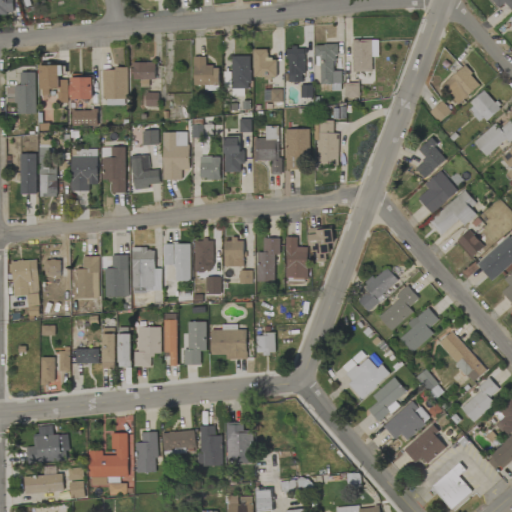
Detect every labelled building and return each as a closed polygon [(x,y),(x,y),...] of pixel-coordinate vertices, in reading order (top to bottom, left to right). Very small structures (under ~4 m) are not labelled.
[(0,0),(0,14),(12,14),(12,0),(0,0)] [(511,0),(490,0),(498,9),(504,3),(511,11),(511,10),(511,0)] [(378,57),(377,39),(352,40),(352,72),(372,71),(371,57),(378,57)] [(304,82),(303,48),(287,48),(288,82),(304,82)] [(253,78),(276,77),(275,60),(267,61),(266,49),(253,50),(253,78)] [(250,56),(231,56),(231,88),(250,88),(250,56)] [(193,85),(219,85),(219,66),(205,66),(205,57),(194,57),(193,85)] [(133,63),(133,80),(140,80),(140,87),(149,87),(149,80),(155,80),(155,62),(133,63)] [(67,102),(67,78),(63,78),(63,63),(40,64),(41,99),(48,99),(48,90),(57,90),(58,102),(67,102)] [(458,104),(480,84),(463,66),(441,86),(458,104)] [(102,69),(102,98),(127,98),(127,69),(102,69)] [(35,114),(36,72),(20,72),(20,86),(15,86),(15,114),(35,114)] [(92,99),(92,75),(70,74),(70,99),(92,99)] [(344,97),(355,98),(356,84),(344,84),(344,97)] [(499,107),(484,91),(466,108),(481,124),(499,107)] [(450,113),(442,102),(429,111),(438,122),(450,113)] [(71,111),(72,126),(97,126),(97,111),(71,111)] [(250,132),(250,120),(238,120),(239,132),(250,132)] [(511,139),(511,122),(510,120),(499,129),(495,124),(473,142),(485,156),(506,139),(509,142),(511,139)] [(316,164),(339,164),(338,134),(333,134),(332,122),(315,122),(316,164)] [(254,139),(254,161),(270,160),(270,175),(280,175),(279,126),(265,126),(265,138),(254,139)] [(284,129),(285,169),(309,169),(308,129),(284,129)] [(142,131),(142,145),(158,144),(158,130),(142,131)] [(163,180),(182,180),(182,170),(189,170),(188,132),(162,132),(163,180)] [(242,172),(242,149),(239,149),(239,136),(223,137),(224,172),(242,172)] [(447,158),(429,139),(418,150),(426,158),(415,168),(425,179),(447,158)] [(39,197),(55,197),(55,147),(39,147),(39,197)] [(125,193),(124,147),(101,148),(102,181),(111,181),(111,193),(125,193)] [(511,169),(505,174),(511,181),(511,148),(501,158),(511,169)] [(36,154),(19,154),(20,195),(36,194),(36,154)] [(160,186),(158,169),(149,170),(148,155),(130,156),(133,188),(160,186)] [(97,185),(98,157),(71,156),(70,191),(89,191),(89,184),(97,185)] [(200,179),(220,179),(220,156),(199,157),(200,179)] [(458,192),(442,171),(424,184),(429,190),(418,198),(430,213),(458,192)] [(428,220),(440,235),(459,220),(464,226),(476,216),(470,209),(476,204),(465,191),(428,220)] [(328,262),(328,244),(333,243),(333,227),(309,228),(311,262),(328,262)] [(458,238),(469,257),(482,249),(471,231),(458,238)] [(489,280),(511,263),(511,234),(476,262),(489,280)] [(297,237),(286,237),(285,278),(306,278),(307,247),(296,247),(297,237)] [(256,281),(273,282),(274,254),(279,254),(279,238),(263,238),(262,252),(256,252),(256,281)] [(223,240),(224,267),(243,266),(243,239),(223,240)] [(193,240),(194,271),(213,271),(213,240),(193,240)] [(190,244),(163,244),(163,265),(174,265),(175,279),(190,279),(190,244)] [(162,269),(154,269),(154,249),(132,248),(132,292),(161,292),(162,269)] [(128,296),(127,255),(111,255),(111,268),(104,268),(105,297),(128,296)] [(98,256),(81,257),(82,269),(77,269),(77,299),(99,298),(98,256)] [(39,319),(36,260),(11,261),(13,296),(27,295),(28,320),(39,319)] [(44,260),(45,276),(60,276),(60,260),(44,260)] [(367,311),(399,282),(385,267),(364,286),(368,291),(357,300),(367,311)] [(511,271),(503,280),(508,286),(501,292),(511,304),(511,271)] [(220,277),(205,277),(205,294),(220,295),(220,277)] [(399,298),(378,317),(391,331),(412,311),(408,307),(418,298),(407,286),(396,295),(399,298)] [(433,334),(428,328),(438,320),(427,307),(407,324),(411,329),(399,338),(411,352),(433,334)] [(164,356),(169,356),(169,365),(176,365),(176,314),(163,314),(164,356)] [(187,322),(187,350),(183,350),(183,365),(200,365),(200,351),(206,351),(206,322),(187,322)] [(133,367),(151,368),(151,354),(160,354),(160,327),(137,327),(137,352),(133,352),(133,367)] [(114,369),(115,329),(102,329),(102,369),(114,369)] [(210,330),(210,355),(226,355),(226,359),(246,359),(246,330),(210,330)] [(473,382),(486,370),(451,332),(437,344),(473,382)] [(117,367),(130,367),(130,334),(117,334),(117,367)] [(274,334),(255,334),(255,354),(274,354),(274,334)] [(98,349),(75,349),(75,364),(98,363),(98,349)] [(41,356),(40,385),(55,385),(55,372),(60,372),(60,357),(41,356)] [(372,396),(377,401),(367,410),(378,423),(398,405),(395,401),(406,391),(393,377),(372,396)] [(494,402),(490,398),(499,389),(488,377),(477,387),(480,390),(460,409),(473,423),(494,402)] [(405,440),(430,420),(414,400),(382,426),(394,440),(401,435),(405,440)] [(502,432),(511,429),(511,403),(496,408),(502,432)] [(243,422),(226,423),(226,463),(252,463),(252,430),(243,431),(243,422)] [(420,458),(426,464),(446,447),(435,435),(439,432),(431,424),(403,450),(415,463),(420,458)] [(197,467),(222,466),(221,435),(215,436),(215,425),(199,426),(200,452),(196,452),(197,467)] [(26,447),(27,462),(69,459),(68,434),(53,435),(53,426),(34,427),(36,446),(26,447)] [(185,454),(185,448),(194,448),(194,431),(162,432),(162,454),(185,454)] [(135,443),(136,473),(157,472),(155,432),(141,432),(141,442),(135,443)] [(88,451),(89,477),(129,476),(127,433),(112,434),(113,455),(103,456),(103,451),(88,451)] [(511,436),(484,456),(493,470),(511,456),(511,436)] [(472,492),(458,476),(465,470),(459,463),(431,487),(450,510),(472,492)] [(62,475),(24,476),(24,493),(63,492),(62,475)] [(126,494),(126,482),(130,482),(130,477),(90,478),(90,486),(109,486),(109,494),(126,494)] [(70,498),(85,498),(84,482),(69,482),(70,498)] [(272,511),(272,488),(255,489),(255,511),(267,511),(268,511),(272,511)] [(227,511),(252,511),(252,496),(227,496),(227,511)]
